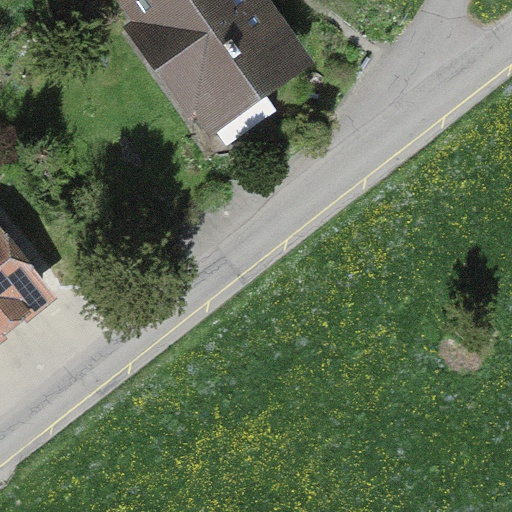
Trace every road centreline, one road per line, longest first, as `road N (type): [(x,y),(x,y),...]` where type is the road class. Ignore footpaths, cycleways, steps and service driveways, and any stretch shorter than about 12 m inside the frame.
road 1 (tertiary): [(0,450),(387,139)]
road 2 (tertiary): [(387,139),(511,43)]
road 3 (residential): [(452,0),(387,139)]
